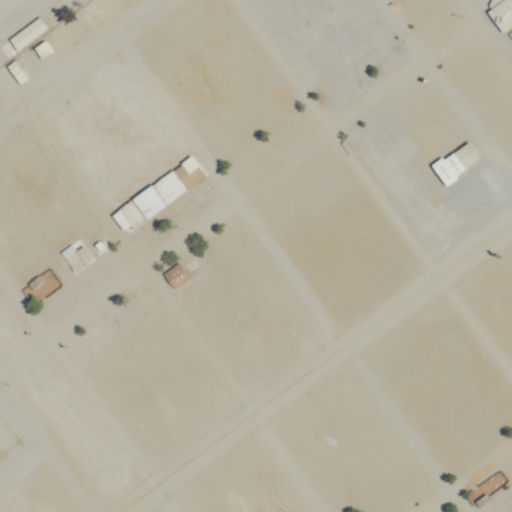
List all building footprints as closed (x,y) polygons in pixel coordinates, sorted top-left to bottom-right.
[(486,10),(500,31),(511,23),(511,9),(505,0),(494,0),(496,3),(486,10)] [(43,29),(36,19),(8,38),(14,48),(43,29)] [(479,158),(467,140),(430,165),(442,183),(479,158)] [(143,218),(205,177),(191,156),(117,205),(123,215),(127,213),(130,218),(139,212),(143,218)] [(74,252),(71,245),(59,251),(63,258),(74,252)] [(162,273),(173,289),(188,278),(177,262),(162,273)] [(26,283),(36,299),(58,284),(48,268),(26,283)] [(489,487),(481,481),(468,497),(481,507),(488,497),(485,494),(489,487)]
